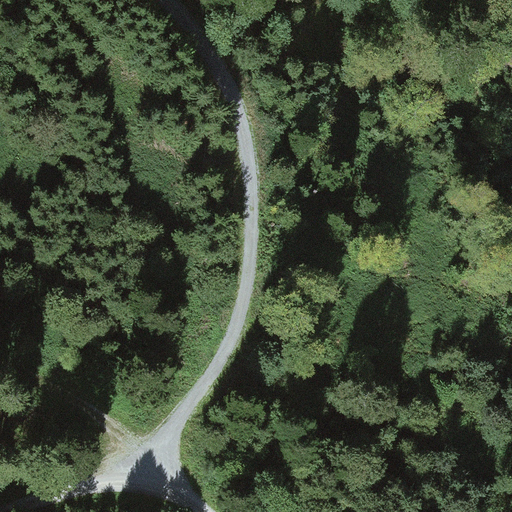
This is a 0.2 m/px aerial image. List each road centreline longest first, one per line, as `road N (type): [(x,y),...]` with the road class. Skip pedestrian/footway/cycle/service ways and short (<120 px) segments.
road 1 (track): [(149,456),(229,341),(251,252),(249,162),(238,113),(217,65),(168,0)]
road 2 (track): [(205,511),(149,456),(9,511)]
road 3 (track): [(0,353),(149,456)]
